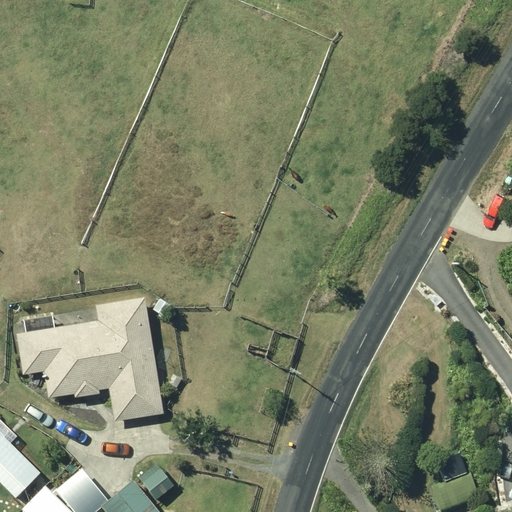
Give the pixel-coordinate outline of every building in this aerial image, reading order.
[(98,319),(16,333),(23,374),(44,371),(48,398),(75,393),(75,397),(100,393),(100,389),(109,388),(114,421),(165,413),(145,296),(96,304),(98,319)] [(164,305),(155,314),(163,322),(172,313),(164,305)] [(0,481),(15,497),(40,472),(5,437),(11,431),(0,420),(0,481)] [(462,446),(427,457),(436,482),(470,470),(462,446)] [(468,475),(429,486),(436,511),(447,511),(477,503),(468,475)] [(160,511),(133,479),(101,506),(106,511),(160,511)] [(22,508),(26,511),(73,511),(46,485),(22,508)]
